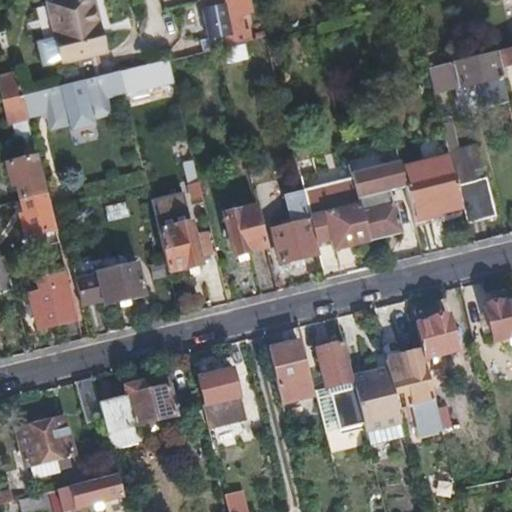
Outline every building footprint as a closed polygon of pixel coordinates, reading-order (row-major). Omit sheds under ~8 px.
[(71,84),(104,75),(98,54),(109,51),(96,0),(57,0),(50,2),(71,84)] [(199,39),(203,52),(204,51),(218,48),(246,41),(245,35),(236,0),(203,0),(201,1),(208,37),(199,39)] [(428,29),(420,0),(412,0),(419,31),(428,29)] [(309,4),(314,24),(325,21),(320,1),(309,4)] [(511,48),(499,52),(504,70),(511,68),(511,48)] [(425,53),(429,69),(440,66),(437,51),(425,53)] [(460,90),(506,79),(504,70),(499,52),(462,61),(440,66),(429,69),(440,115),(451,112),(446,89),(458,86),(460,90)] [(174,80),(169,60),(119,72),(124,92),(174,80)] [(0,96),(6,123),(27,117),(26,114),(22,95),(16,70),(0,74),(0,96)] [(71,84),(22,95),(26,114),(44,110),(49,127),(109,114),(105,96),(124,92),(119,72),(117,72),(104,75),(71,84)] [(126,101),(132,122),(140,121),(134,99),(126,101)] [(175,114),(185,159),(193,158),(182,114),(175,114)] [(33,143),(22,145),(24,154),(35,151),(33,143)] [(365,226),(368,241),(406,231),(401,212),(392,214),(390,207),(399,205),(398,200),(393,200),(390,188),(406,186),(401,165),(397,150),(348,162),(353,178),(365,226)] [(406,186),(414,219),(462,207),(459,194),(456,182),(449,153),(401,165),(406,186)] [(46,193),(36,155),(6,161),(11,183),(14,201),(46,193)] [(183,160),(188,183),(199,181),(193,158),(185,159),(183,160)] [(104,177),(143,168),(141,159),(102,169),(104,177)] [(5,185),(11,183),(6,161),(1,163),(5,185)] [(80,174),(83,183),(104,177),(102,169),(80,174)] [(335,250),(368,241),(365,226),(353,178),(322,185),(319,172),(301,177),(310,211),(312,221),(316,240),(331,236),(335,250)] [(462,207),(467,223),(497,215),(487,175),(456,182),(459,194),(462,207)] [(191,199),(202,197),(199,181),(188,183),(191,199)] [(46,193),(14,201),(17,213),(24,237),(53,229),(46,193)] [(233,254),(266,246),(263,232),(256,205),(223,213),(233,254)] [(392,214),(401,212),(399,205),(390,207),(392,214)] [(24,237),(17,213),(11,214),(18,239),(24,237)] [(158,230),(169,272),(201,264),(190,221),(158,230)] [(277,265),(320,255),(316,240),(312,221),(269,231),(277,265)] [(42,234),(45,243),(56,241),(54,231),(42,234)] [(0,291),(12,289),(4,255),(0,255),(0,291)] [(73,279),(80,309),(99,304),(100,308),(143,296),(135,264),(73,279)] [(34,329),(75,320),(64,276),(36,282),(38,295),(27,298),(34,329)] [(511,300),(489,306),(497,341),(511,337),(511,300)] [(415,324),(422,350),(424,357),(458,350),(449,315),(415,324)] [(298,341),(269,348),(282,402),(311,395),(298,341)] [(339,429),(363,423),(361,417),(353,381),(352,377),(351,371),(344,341),(317,348),(326,388),(327,388),(329,395),(331,395),(337,421),(339,429)] [(422,350),(386,359),(387,361),(388,368),(398,408),(407,407),(408,419),(414,418),(418,436),(441,430),(432,394),(424,357),(422,350)] [(388,368),(387,361),(351,371),(352,377),(388,368)] [(206,405),(203,406),(203,408),(206,420),(209,430),(211,437),(246,429),(233,368),(200,377),(206,405)] [(352,377),(353,381),(361,417),(363,423),(365,430),(401,421),(398,408),(388,368),(352,377)] [(100,402),(93,376),(76,381),(83,408),(100,404),(100,402)] [(126,396),(100,402),(100,404),(108,433),(177,416),(169,385),(145,391),(143,383),(139,382),(126,385),(125,388),(126,396)] [(449,390),(432,394),(441,430),(457,426),(449,390)] [(317,398),(323,424),(337,421),(331,395),(329,395),(317,398)] [(206,420),(203,408),(191,410),(194,423),(206,420)] [(27,465),(74,454),(65,418),(18,430),(27,465)] [(401,421),(365,430),(368,441),(375,440),(375,441),(405,435),(401,421)] [(127,511),(118,474),(54,490),(47,492),(52,511),(69,511),(70,511),(69,511),(127,511)] [(227,511),(247,511),(242,489),(223,494),(227,511)] [(11,491),(0,493),(0,504),(13,501),(11,491)] [(52,511),(47,492),(18,500),(21,511),(52,511)]
